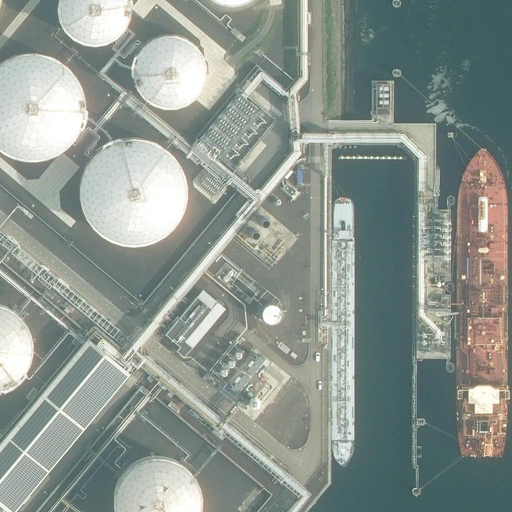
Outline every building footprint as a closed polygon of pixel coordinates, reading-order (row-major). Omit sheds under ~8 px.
[(74,36),(79,39),(83,40),(89,41),(94,41),(99,41),(104,40),(109,38),(113,35),(117,32),(121,28),(124,24),(126,19),(128,15),(129,10),(129,5),(129,0),(56,0),(56,5),(56,10),(57,16),(59,21),(62,25),(65,29),(69,33),(74,36)] [(202,0),(209,5),(220,9),(231,9),(245,3),(248,0),(202,0)] [(150,99),(155,102),(160,103),(165,104),(170,104),(175,104),(180,102),(185,101),(189,98),(194,95),(197,91),(200,87),(202,82),(204,78),(205,73),(206,68),(205,63),(204,58),(202,53),(200,48),(197,44),(194,41),(190,37),(185,35),(180,33),(175,31),(169,31),(164,31),(159,32),(154,34),(149,37),(145,40),(141,43),(138,48),(135,52),(133,57),(132,63),(132,68),(132,73),(134,79),(136,84),(138,88),(142,92),(145,96),(150,99)] [(0,147),(3,150),(10,153),(17,156),(25,157),(33,157),(40,156),(48,155),(55,152),(61,148),(67,143),(73,138),(77,132),(80,125),(83,118),(84,111),(85,103),(84,96),(83,89),(80,82),(77,75),(73,69),(68,64),(61,59),(55,55),(47,52),(40,50),(32,49),(24,50),(16,51),(9,54),(2,58),(0,59),(0,147)] [(240,162),(277,119),(248,94),(263,77),(257,71),(196,142),(202,147),(200,149),(212,158),(215,154),(219,157),(221,155),(225,158),(228,155),(232,159),(234,157),(240,162)] [(104,235),(111,238),(118,241),(126,242),(133,242),(141,241),(148,240),(155,237),(162,233),(168,228),(173,223),(178,217),(181,210),(184,203),(185,196),(186,188),(185,181),(184,174),(181,167),(178,160),(173,154),(168,149),(162,144),(155,140),(148,137),(140,135),(133,134),(125,135),(117,136),(110,139),(103,143),(96,147),(91,153),(86,159),(82,166),(80,174),(78,181),(77,189),(78,197),(80,205),(83,212),(87,219),(92,225),(97,230),(104,235)] [(192,347),(186,341),(212,309),(197,296),(165,335),(180,347),(176,351),(184,357),(192,347)] [(283,314),(273,301),(261,310),(271,323),(283,314)] [(0,310),(0,387),(5,385),(15,376),(22,363),(25,350),(23,336),(16,323),(6,314),(0,310)] [(0,442),(0,506),(7,511),(14,511),(131,373),(88,338),(0,442)] [(256,366),(267,358),(261,350),(256,355),(257,357),(252,361),(256,366)] [(165,464),(151,462),(137,464),(126,470),(119,477),(112,488),(109,501),(110,511),(193,511),(194,505),(192,491),(185,478),(176,469),(165,464)]
